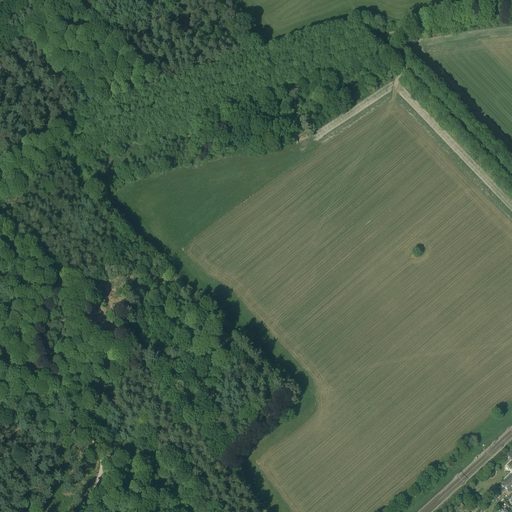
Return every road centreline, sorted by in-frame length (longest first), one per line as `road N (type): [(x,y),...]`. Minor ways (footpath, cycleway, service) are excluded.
road 1 (track): [(374,37),(101,123),(0,184)]
road 2 (track): [(1,349),(49,380),(101,454),(81,511)]
road 3 (track): [(374,37),(511,179)]
road 4 (track): [(511,8),(453,14),(374,37)]
